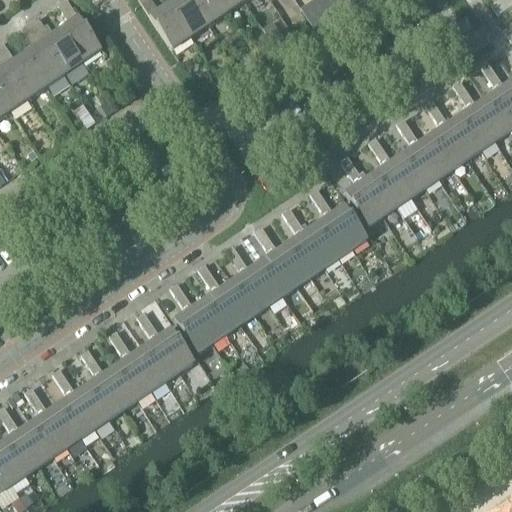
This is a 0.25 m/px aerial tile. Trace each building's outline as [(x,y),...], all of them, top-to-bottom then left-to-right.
[(190,42),(168,9),(158,15),(148,0),(142,0),(138,3),(150,21),(172,55),(190,42)] [(209,30),(188,0),(175,0),(177,2),(168,9),(190,42),(209,30)] [(226,18),(214,0),(188,0),(209,30),(226,18)] [(214,0),(226,18),(244,6),(240,0),(214,0)] [(345,0),(338,0),(325,9),(332,20),(351,8),(345,0)] [(511,0),(503,0),(493,7),(489,10),(497,21),(511,10),(511,0)] [(59,35),(81,68),(100,56),(78,22),(65,4),(56,11),(69,28),(59,35)] [(325,9),(307,22),(314,32),(332,20),(325,9)] [(29,29),(63,80),(81,68),(59,35),(50,41),(37,23),(29,29)] [(23,59),(45,92),(63,80),(29,29),(20,35),(33,53),(23,59)] [(279,37),(270,44),(278,56),(287,50),(279,37)] [(0,48),(0,63),(27,105),(45,92),(23,59),(14,65),(2,47),(0,48)] [(249,53),(237,61),(247,76),(259,68),(249,53)] [(27,105),(0,63),(0,102),(9,117),(27,105)] [(488,84),(495,79),(487,68),(480,72),(488,84)] [(495,79),(488,84),(496,96),(500,94),(511,111),(511,85),(503,91),(495,79)] [(460,103),(467,98),(459,86),(452,91),(460,103)] [(486,103),(509,137),(511,134),(511,111),(500,94),(496,96),(486,103)] [(467,98),(460,103),(468,115),(472,113),(494,146),(509,137),(486,103),(476,110),(467,98)] [(0,122),(9,117),(0,102),(0,122)] [(105,105),(96,112),(103,122),(113,115),(105,105)] [(432,122),(440,117),(431,105),(424,110),(432,122)] [(458,122),(480,156),(494,146),(472,113),(468,115),(458,122)] [(440,117),(432,122),(440,134),(444,132),(466,165),(480,156),(458,122),(448,129),(440,117)] [(141,137),(150,131),(144,123),(136,129),(141,137)] [(404,141),(411,136),(403,124),(396,129),(404,141)] [(429,141),(452,175),(466,165),(444,132),(440,134),(429,141)] [(411,136),(404,141),(412,153),(415,151),(438,184),(452,175),(429,141),(419,148),(411,136)] [(376,160),(383,155),(375,143),(368,148),(376,160)] [(401,160),(424,194),(438,184),(415,151),(412,153),(401,160)] [(33,152),(25,157),(30,165),(38,160),(33,152)] [(383,155),(376,160),(384,172),(387,170),(410,203),(424,194),(401,160),(391,167),(383,155)] [(348,179),(355,174),(347,162),(340,167),(348,179)] [(373,179),(395,213),(410,203),(387,170),(384,172),(373,179)] [(355,174),(348,179),(356,191),(359,189),(381,222),(395,213),(373,179),(363,186),(355,174)] [(367,232),(381,222),(359,189),(356,191),(345,198),(367,232)] [(318,211),(325,207),(317,195),(310,199),(318,211)] [(325,207),(318,211),(326,223),(330,221),(352,254),(366,244),(344,211),(333,219),(325,207)] [(290,230),(297,225),(289,213),(282,218),(290,230)] [(315,230),(338,264),(352,254),(330,221),(326,223),(315,230)] [(297,225),(290,230),(298,242),(301,240),(324,273),(338,264),(315,230),(305,237),(297,225)] [(262,249),(269,244),(261,232),(254,237),(262,249)] [(287,249),(310,283),(324,273),(301,240),(298,242),(287,249)] [(269,244),(262,249),(270,261),(273,259),(296,292),(310,283),(287,249),(277,256),(269,244)] [(233,268),(240,263),(232,251),(225,256),(233,268)] [(259,268),(281,302),(296,292),(273,259),(270,261),(259,268)] [(240,263),(233,268),(241,280),(245,278),(267,311),(281,302),(259,268),(248,275),(240,263)] [(205,287),(213,282),(204,270),(197,275),(205,287)] [(231,287),(253,321),(267,311),(245,278),(241,280),(231,287)] [(213,282),(205,287),(213,299),(216,297),(239,330),(253,321),(231,287),(221,294),(213,282)] [(177,306),(185,301),(176,289),(169,294),(177,306)] [(202,306),(225,340),(239,330),(216,297),(213,299),(202,306)] [(225,340),(202,306),(193,313),(185,301),(177,306),(185,318),(188,316),(211,349),(225,340)] [(197,359),(211,349),(188,316),(185,318),(174,325),(197,359)] [(144,334),(151,329),(143,317),(136,322),(144,334)] [(292,317),(284,322),(290,330),(297,326),(292,317)] [(151,329),(144,334),(152,346),(156,344),(178,377),(192,368),(170,334),(159,341),(151,329)] [(116,353),(123,348),(115,336),(108,341),(116,353)] [(142,353),(164,387),(178,377),(156,344),(152,346),(142,353)] [(123,348),(116,353),(124,365),(127,363),(150,396),(164,387),(142,353),(131,360),(123,348)] [(88,372),(95,367),(87,355),(80,360),(88,372)] [(113,372),(136,406),(150,396),(127,363),(124,365),(113,372)] [(95,367),(88,372),(96,384),(99,382),(122,415),(136,406),(113,372),(103,379),(95,367)] [(59,391),(67,386),(59,374),(51,379),(59,391)] [(85,391),(108,425),(122,415),(99,382),(96,384),(85,391)] [(67,386),(59,391),(67,403),(71,401),(94,434),(108,425),(85,391),(75,398),(67,386)] [(31,410),(39,405),(31,393),(23,398),(31,410)] [(15,399),(10,402),(15,409),(20,405),(15,399)] [(57,410),(79,444),(94,434),(71,401),(67,403),(57,410)] [(39,405),(31,410),(39,422),(43,420),(65,453),(79,444),(57,410),(47,417),(39,405)] [(0,423),(3,429),(11,424),(3,412),(0,413),(0,423)] [(29,429),(51,463),(65,453),(43,420),(39,422),(29,429)] [(11,424),(3,429),(11,441),(15,439),(37,472),(51,463),(29,429),(19,436),(11,424)] [(1,448),(23,482),(37,472),(15,439),(11,441),(1,448)] [(0,477),(9,491),(23,482),(1,448),(0,448),(0,477)] [(511,511),(511,467),(445,511),(511,511)] [(0,497),(9,491),(0,477),(0,497)]
